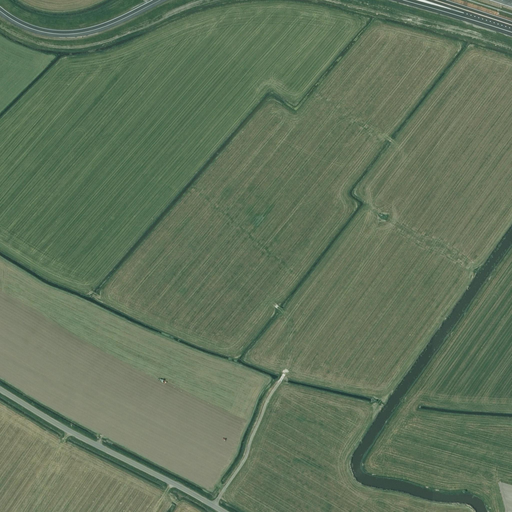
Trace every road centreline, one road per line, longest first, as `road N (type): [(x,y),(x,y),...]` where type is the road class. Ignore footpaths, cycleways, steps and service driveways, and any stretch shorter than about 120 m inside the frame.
road 1 (tertiary): [(223,511),(0,389)]
road 2 (motorway): [(0,10),(29,27),(66,34),(163,0)]
